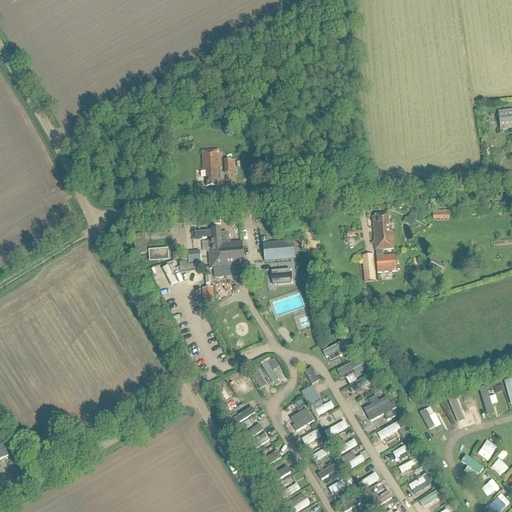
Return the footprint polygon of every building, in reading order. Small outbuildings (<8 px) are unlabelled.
[(511,111),(498,113),(500,132),(511,130),(511,111)] [(218,151),(201,152),(202,173),(205,173),(206,188),(220,188),(218,151)] [(223,162),(224,174),(236,174),(235,162),(223,162)] [(433,221),(449,220),(449,212),(433,213),(433,221)] [(388,217),(373,218),(375,252),(376,252),(376,258),(377,275),(396,273),(395,257),(382,258),(382,252),(393,251),(392,233),(389,233),(388,217)] [(210,232),(194,234),(195,241),(210,239),(210,241),(207,242),(210,270),(244,267),(242,244),(229,245),(229,236),(228,235),(228,234),(226,234),(221,235),(220,230),(210,231),(210,232)] [(132,237),(135,256),(146,255),(143,235),(132,237)] [(168,253),(176,242),(171,238),(163,249),(168,253)] [(264,264),(295,261),(293,247),(263,250),(264,264)] [(188,265),(201,264),(200,252),(187,253),(188,265)] [(376,283),(373,256),(362,257),(364,284),(376,283)] [(434,277),(437,273),(440,275),(444,268),(432,260),(427,268),(429,269),(427,273),(434,277)] [(180,273),(188,272),(187,263),(179,264),(180,273)] [(290,285),(290,283),(290,282),(292,282),(291,273),(289,273),(289,271),(270,273),(271,283),(271,284),(272,283),(272,286),(290,285)] [(202,290),(203,305),(214,303),(213,289),(202,290)] [(343,357),(360,350),(355,338),(334,347),(341,365),(346,363),(343,357)] [(352,371),(372,364),(369,358),(350,365),(352,371)] [(359,381),(369,372),(364,366),(354,375),(359,381)] [(304,374),(311,387),(319,382),(311,369),(304,374)] [(269,370),(262,373),(269,388),(276,385),(269,370)] [(252,377),(247,381),(243,376),(236,381),(246,394),(258,385),(252,377)] [(365,389),(377,382),(374,377),(362,384),(365,389)] [(366,399),(370,408),(382,401),(378,392),(366,399)] [(313,396),(291,406),(294,414),(317,404),(313,396)] [(309,416),(317,412),(314,407),(306,411),(309,416)] [(386,425),(400,419),(397,411),(383,416),(386,425)] [(407,419),(386,431),(391,438),(411,426),(407,419)] [(269,421),(264,425),(269,431),(274,427),(269,421)] [(340,428),(342,434),(357,426),(354,421),(340,428)] [(337,426),(327,434),(332,441),(342,433),(337,426)] [(314,444),(329,435),(325,429),(310,439),(314,444)] [(352,444),(356,450),(367,442),(363,436),(352,444)] [(393,439),(382,446),(386,453),(397,446),(393,439)] [(0,463),(10,457),(0,440),(0,463)] [(415,442),(402,450),(405,456),(419,448),(415,442)] [(335,446),(323,452),(326,457),(338,451),(335,446)] [(501,458),(501,449),(492,449),(492,457),(501,458)] [(375,459),(372,452),(364,456),(362,451),(356,454),(361,465),(375,459)] [(426,456),(408,464),(410,470),(429,462),(426,456)] [(346,466),(351,464),(348,459),(328,470),(334,481),(350,473),(346,466)] [(22,464),(6,466),(7,476),(23,475),(22,464)] [(376,466),(363,472),(368,483),(385,475),(382,469),(378,471),(376,466)] [(434,472),(418,484),(423,490),(439,478),(434,472)] [(500,493),(509,486),(502,477),(493,484),(500,493)] [(396,486),(388,491),(393,500),(401,495),(396,486)] [(446,487),(428,499),(432,505),(450,492),(446,487)] [(502,500),(511,508),(511,507),(511,491),(502,500)] [(306,503),(310,508),(320,501),(316,496),(306,503)] [(444,511),(459,511),(463,510),(458,503),(444,511)]
